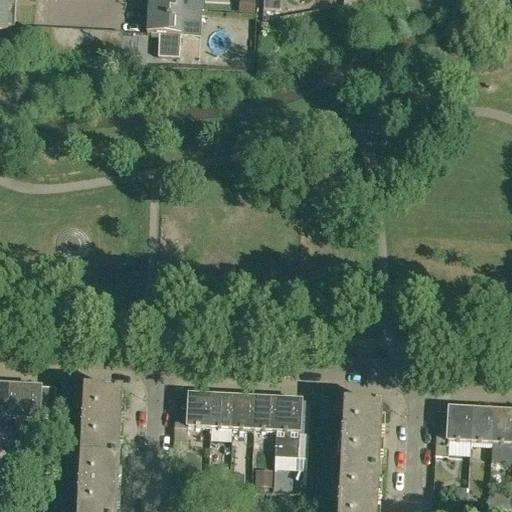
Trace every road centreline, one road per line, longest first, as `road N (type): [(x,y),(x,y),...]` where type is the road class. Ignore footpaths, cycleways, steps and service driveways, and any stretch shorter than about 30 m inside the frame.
road 1 (residential): [(424,378),(160,365)]
road 2 (residential): [(160,365),(0,358)]
road 3 (residential): [(153,511),(160,365)]
road 4 (residential): [(416,511),(424,378)]
